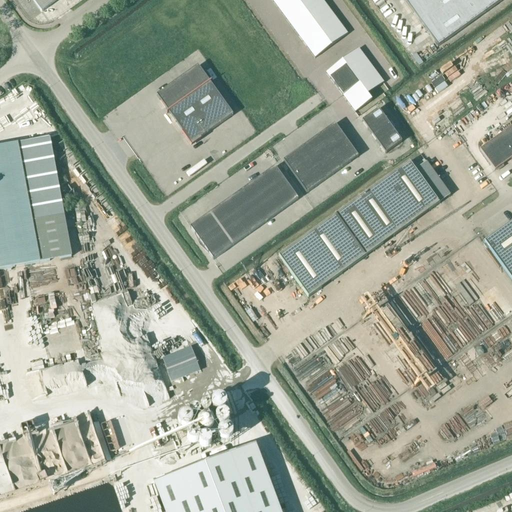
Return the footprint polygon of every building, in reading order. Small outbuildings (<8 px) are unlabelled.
[(31,0),(41,13),(59,0),(31,0)] [(275,0),(272,3),(276,8),(287,0),(275,0)] [(295,0),(287,0),(276,8),(281,14),(297,1),(295,0)] [(310,0),(301,7),(305,13),(322,0),(321,0),(310,0)] [(310,18),(326,6),(322,0),(305,13),(310,18)] [(402,0),(437,48),(503,0),(402,0)] [(281,14),(285,19),(301,7),(297,1),(281,14)] [(326,6),(310,18),(314,24),(330,12),(326,6)] [(305,13),(301,7),(285,19),(289,25),(305,13)] [(314,24),(318,29),(334,17),(330,12),(314,24)] [(305,13),(289,25),(293,31),(310,18),(305,13)] [(339,23),(334,17),(318,29),(322,35),(339,23)] [(298,36),(314,24),(310,18),(293,31),(298,36)] [(327,41),(343,28),(339,23),(322,35),(327,41)] [(318,29),(314,24),(298,36),(302,42),(318,29)] [(331,46),(347,34),(343,28),(327,41),(331,46)] [(306,47),(322,35),(318,29),(302,42),(306,47)] [(306,47),(310,53),(327,41),(322,35),(306,47)] [(310,53),(314,59),(331,46),(327,41),(310,53)] [(361,54),(345,66),(349,71),(365,59),(361,54)] [(365,59),(349,71),(353,77),(369,65),(365,59)] [(353,77),(357,83),(374,71),(369,65),(353,77)] [(332,83),(349,71),(345,66),(328,78),(332,83)] [(156,97),(191,146),(233,116),(198,67),(156,97)] [(336,89),(353,77),(349,71),(332,83),(336,89)] [(378,76),(374,71),(357,83),(361,88),(378,76)] [(361,88),(365,94),(382,82),(378,76),(361,88)] [(357,83),(353,77),(336,89),(341,95),(357,83)] [(386,88),(382,82),(365,94),(370,100),(385,89),(386,88)] [(361,88),(357,83),(341,95),(345,100),(361,88)] [(345,100),(349,106),(365,94),(361,88),(345,100)] [(349,106),(353,112),(370,100),(365,94),(349,106)] [(374,106),(370,100),(353,112),(357,118),(374,106)] [(378,110),(361,122),(373,139),(390,127),(378,110)] [(334,125),(326,131),(338,147),(346,142),(334,125)] [(390,127),(373,139),(385,155),(401,143),(390,127)] [(511,127),(479,151),(494,172),(511,159),(511,127)] [(326,131),(317,138),(329,154),(338,147),(326,131)] [(317,138),(309,143),(321,159),(329,154),(317,138)] [(0,271),(71,258),(49,139),(17,145),(0,148),(0,271)] [(346,142),(338,147),(350,164),(358,158),(346,142)] [(309,143),(300,150),(312,166),(321,159),(309,143)] [(338,147),(329,154),(340,170),(350,164),(338,147)] [(300,150),(293,155),(304,171),(312,166),(300,150)] [(329,154),(321,159),(333,176),(340,170),(329,154)] [(293,155),(283,162),(295,178),(304,171),(293,155)] [(321,159),(312,166),(323,182),(333,176),(321,159)] [(278,257),(308,299),(450,197),(426,164),(415,172),(409,163),(396,173),(349,206),(278,257)] [(312,166),(304,171),(316,188),(323,182),(312,166)] [(275,168),(264,176),(275,192),(278,190),(286,184),(275,168)] [(304,171),(295,178),(306,194),(316,188),(304,171)] [(264,176),(253,184),(264,200),(270,196),(275,192),(264,176)] [(253,184),(242,191),(253,207),(261,202),(264,200),(253,184)] [(286,184),(278,190),(289,206),(298,201),(286,184)] [(275,192),(270,196),(281,212),(289,206),(278,190),(275,192)] [(242,191),(231,199),(243,215),(245,213),(253,207),(242,191)] [(264,200),(261,202),(273,218),(281,212),(270,196),(264,200)] [(231,199),(220,207),(232,223),(237,219),(243,215),(231,199)] [(261,202),(253,207),(265,224),(273,218),(261,202)] [(220,207),(209,215),(221,231),(229,225),(232,223),(220,207)] [(253,207),(245,213),(257,230),(265,224),(253,207)] [(243,215),(237,219),(249,236),(257,230),(245,213),(243,215)] [(209,215),(190,228),(201,245),(221,231),(209,215)] [(232,223),(229,225),(241,241),(249,236),(237,219),(232,223)] [(511,281),(511,222),(484,243),(511,281)] [(229,225),(221,231),(233,247),(241,241),(229,225)] [(221,231),(201,245),(213,261),(233,247),(221,231)] [(138,362),(140,367),(143,351),(149,353),(145,344),(147,335),(120,347),(118,357),(115,352),(112,353),(111,358),(120,360),(125,371),(121,390),(119,389),(117,384),(111,387),(108,399),(120,394),(123,401),(133,404),(134,399),(150,403),(146,394),(144,395),(135,374),(138,362)] [(190,348),(162,359),(171,383),(199,373),(190,348)] [(80,360),(66,363),(71,380),(72,388),(86,384),(80,360)] [(63,475),(112,459),(99,421),(93,423),(90,415),(60,425),(63,433),(67,432),(69,438),(59,441),(65,459),(53,463),(55,470),(57,470),(61,468),(63,475)] [(160,485),(155,487),(164,511),(276,511),(253,449),(160,485)]
